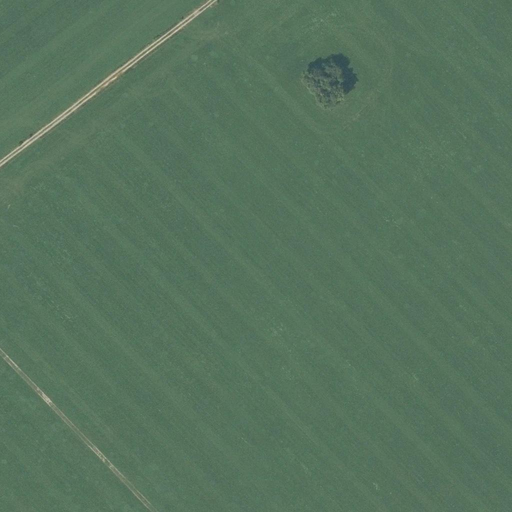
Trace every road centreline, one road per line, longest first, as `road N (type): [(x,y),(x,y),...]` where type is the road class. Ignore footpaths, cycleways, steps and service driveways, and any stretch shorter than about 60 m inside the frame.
road 1 (track): [(211,0),(0,162)]
road 2 (track): [(154,511),(0,351)]
